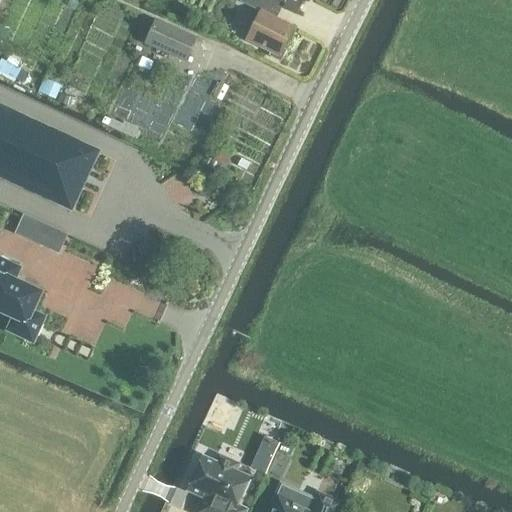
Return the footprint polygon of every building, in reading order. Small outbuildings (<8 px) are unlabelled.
[(271,0),(241,0),(240,3),(260,13),(246,41),(271,53),(269,56),(281,62),(286,51),(282,50),(293,29),(275,19),(282,5),(271,0)] [(184,62),(194,39),(155,22),(145,44),(184,62)] [(0,75),(14,83),(21,70),(1,60),(0,61),(0,75)] [(55,100),(59,90),(42,82),(38,92),(38,93),(55,100)] [(67,107),(67,106),(71,100),(60,95),(57,101),(56,102),(67,107)] [(0,110),(0,181),(70,213),(96,154),(0,110)] [(134,139),(137,132),(104,118),(102,123),(102,124),(101,125),(109,128),(134,139)] [(215,158),(211,166),(225,173),(228,165),(215,158)] [(28,239),(35,223),(37,221),(25,215),(23,217),(16,234),(28,239)] [(12,283),(0,277),(0,330),(6,333),(0,344),(25,357),(36,332),(25,326),(33,307),(6,295),(12,283)] [(265,473),(278,443),(263,436),(250,467),(265,473)] [(238,465),(217,456),(214,463),(203,458),(188,491),(211,501),(206,511),(245,511),(246,511),(237,506),(249,479),(235,473),(238,465)] [(368,468),(370,465),(371,461),(364,458),(359,469),(366,472),(368,468)] [(313,505),(295,497),(297,493),(281,486),(269,511),(337,511),(341,504),(318,494),(313,505)]
